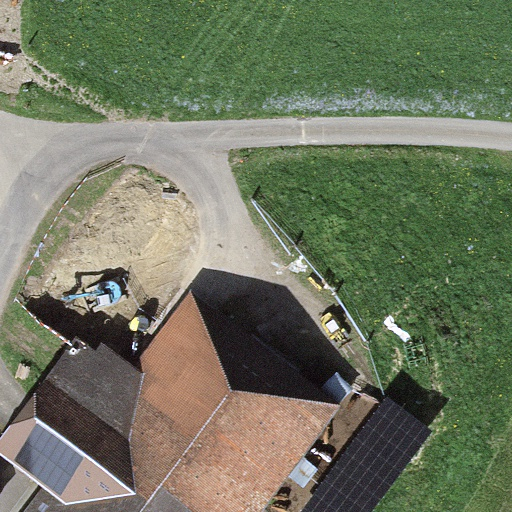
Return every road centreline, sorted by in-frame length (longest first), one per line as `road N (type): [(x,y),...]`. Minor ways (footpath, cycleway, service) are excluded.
road 1 (unclassified): [(0,263),(49,170),(74,151),(110,140),(511,136)]
road 2 (track): [(0,140),(49,170),(8,52),(11,0)]
